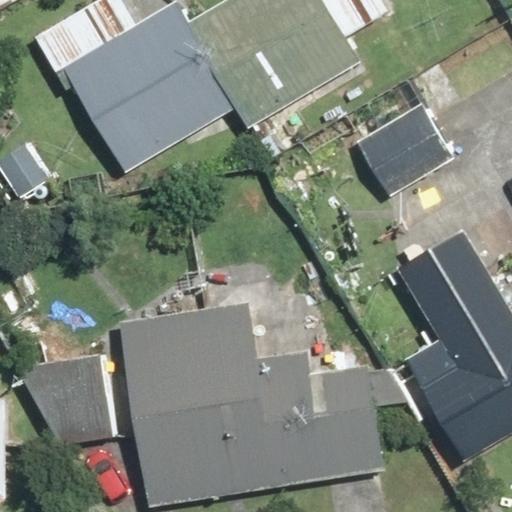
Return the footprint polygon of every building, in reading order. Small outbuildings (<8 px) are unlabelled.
[(386,0),(246,0),(222,14),(214,0),(191,0),(161,17),(150,0),(108,0),(47,37),(72,77),(81,71),(135,170),(255,105),(266,124),(376,61),(362,36),(396,17),(386,0)] [(470,155),(436,101),(362,148),(396,202),(470,155)] [(39,141),(5,166),(36,208),(70,184),(39,141)] [(511,296),(473,231),(415,266),(456,335),(414,358),(468,457),(511,432),(511,296)] [(160,511),(342,484),(424,472),(409,366),(327,378),(314,292),(132,319),(137,354),(34,367),(71,445),(149,434),(160,511)] [(0,498),(20,498),(20,396),(0,396),(0,498)]
